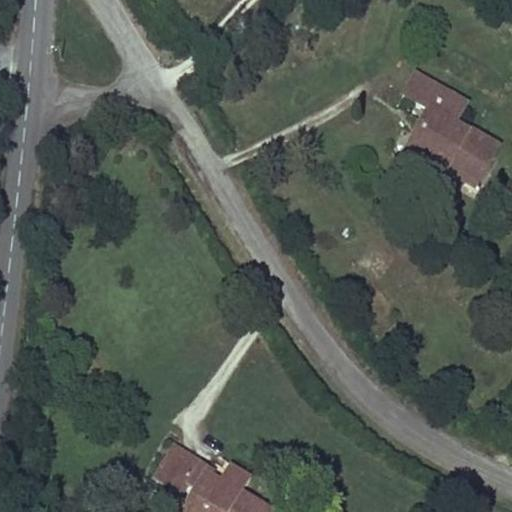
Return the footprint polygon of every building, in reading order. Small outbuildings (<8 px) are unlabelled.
[(415,74),(412,79),(442,97),(445,92),(415,74)] [(401,97),(430,114),(411,145),(434,158),(439,149),(454,158),(449,167),(446,171),(473,188),(499,146),(469,128),(466,133),(454,126),(467,105),(445,92),(442,97),(412,79),(401,97)] [(434,158),(411,145),(402,159),(425,173),(434,158)] [(439,149),(434,158),(449,167),(454,158),(439,149)] [(169,487),(182,494),(171,511),(246,511),(219,497),(216,502),(206,496),(209,491),(192,482),(194,477),(184,471),(181,475),(166,467),(170,459),(156,452),(137,487),(152,495),(159,482),(169,487)] [(166,467),(181,475),(184,471),(186,467),(170,459),(166,467)] [(206,496),(216,502),(219,497),(227,483),(216,477),(209,491),(206,496)] [(159,482),(152,495),(162,500),(169,487),(159,482)]
